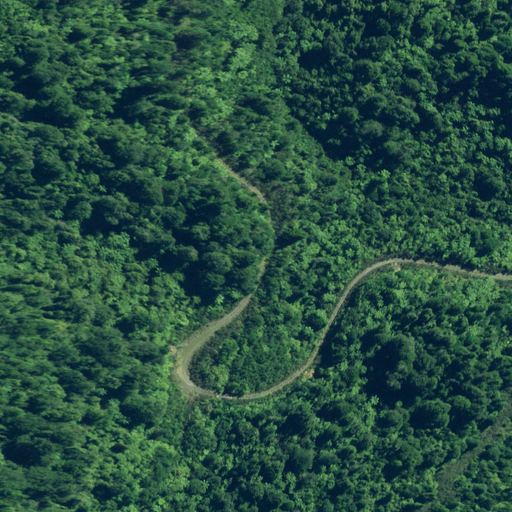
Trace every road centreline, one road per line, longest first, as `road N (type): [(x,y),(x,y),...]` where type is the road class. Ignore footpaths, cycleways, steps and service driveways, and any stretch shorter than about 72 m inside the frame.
road 1 (track): [(183,0),(212,80),(273,193),(221,326),(127,511)]
road 2 (track): [(430,511),(439,487),(511,398)]
